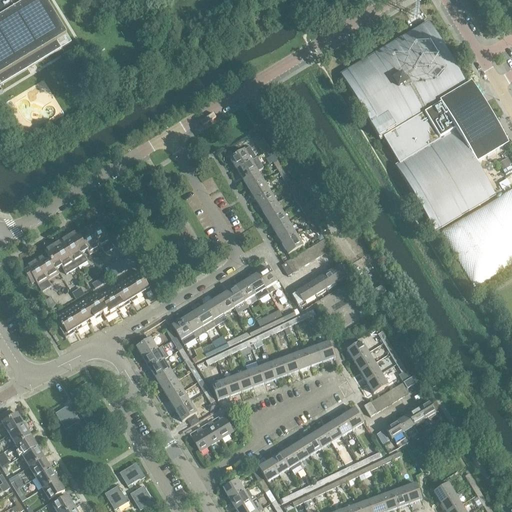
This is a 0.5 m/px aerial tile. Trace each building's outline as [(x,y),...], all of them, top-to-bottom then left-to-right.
[(0,0),(0,83),(1,86),(61,49),(57,42),(66,36),(71,44),(71,43),(45,0),(0,0)] [(506,141),(493,120),(479,96),(472,85),(467,88),(429,23),(341,76),(381,142),(384,140),(399,164),(395,167),(435,232),(495,196),(474,161),(477,159),(506,141)] [(266,153),(270,150),(264,139),(260,142),(266,153)] [(230,160),(237,171),(251,162),(256,159),(250,148),(230,160)] [(266,153),(273,163),(277,161),(270,150),(266,153)] [(277,161),(273,163),(279,174),(283,171),(277,161)] [(237,171),(243,181),(258,172),(251,162),(237,171)] [(279,174),(286,184),(290,182),(283,171),(279,174)] [(243,181),(250,192),(264,183),(258,172),(243,181)] [(292,195),(296,193),(290,182),(286,184),(292,195)] [(250,192),(256,202),(271,193),(264,183),(250,192)] [(256,202),(262,213),(277,204),(271,193),(256,202)] [(298,205),(303,203),(296,193),(292,195),(298,205)] [(298,205),(305,216),(309,214),(303,203),(298,205)] [(262,213),(269,224),(284,215),(277,204),(262,213)] [(305,216),(311,227),(315,224),(309,214),(305,216)] [(269,224),(275,234),(290,225),(284,215),(269,224)] [(98,222),(78,235),(76,232),(60,242),(73,263),(82,258),(84,257),(82,255),(87,252),(90,256),(101,249),(105,255),(114,249),(98,222)] [(311,227),(317,235),(321,232),(315,224),(311,227)] [(275,234),(282,245),(296,236),(290,225),(275,234)] [(288,256),(303,247),(296,236),(282,245),(288,256)] [(360,250),(353,239),(348,242),(355,253),(360,250)] [(325,240),(320,243),(327,254),(332,251),(325,240)] [(73,263),(60,242),(44,252),(45,254),(46,254),(56,271),(57,270),(61,267),(63,270),(65,269),(64,269),(73,263)] [(320,243),(315,246),(314,247),(321,257),(327,254),(320,243)] [(316,261),(321,257),(314,247),(309,250),(316,261)] [(309,250),(307,251),(304,253),(310,264),(316,261),(309,250)] [(304,253),(300,255),(298,257),(305,267),(310,264),(304,253)] [(25,267),(28,271),(24,273),(32,286),(36,283),(42,293),(51,288),(48,282),(59,275),(57,270),(56,271),(46,254),(45,254),(25,267)] [(106,270),(111,280),(135,265),(129,256),(106,270)] [(299,271),(305,267),(298,257),(293,260),(299,271)] [(294,274),(299,271),(293,260),(287,263),(294,274)] [(294,274),(287,263),(281,267),(288,278),(294,274)] [(366,277),(375,271),(371,264),(362,270),(366,277)] [(341,266),(329,274),(335,285),(348,277),(341,266)] [(272,287),(277,284),(268,269),(257,276),(269,295),(275,291),(272,287)] [(57,325),(65,339),(66,340),(103,318),(106,321),(151,292),(139,272),(99,296),(97,293),(56,318),(60,323),(57,325)] [(329,274),(316,281),(323,292),(335,285),(329,274)] [(255,297),(258,302),(269,295),(257,276),(246,282),(255,297)] [(314,298),(323,292),(316,281),(304,289),(312,302),(315,300),(314,298)] [(255,297),(246,282),(236,288),(245,303),(255,297)] [(378,297),(386,292),(382,286),(374,291),(378,297)] [(245,303),(236,288),(225,295),(234,310),(245,303)] [(302,308),(312,302),(304,289),(292,297),(298,307),(301,306),(302,308)] [(234,310),(225,295),(215,301),(224,316),(234,310)] [(51,298),(45,301),(50,310),(56,307),(51,298)] [(224,316),(215,301),(204,308),(213,322),(224,316)] [(213,322),(204,308),(194,314),(203,329),(206,334),(217,327),(213,322)] [(302,316),(305,321),(315,316),(313,311),(302,316)] [(282,317),(283,319),(284,322),(296,316),(293,312),(282,317)] [(203,329),(194,314),(183,321),(192,335),(193,335),(203,329)] [(302,316),(292,321),(294,326),(305,321),(302,316)] [(271,323),(274,327),(284,322),(283,319),(282,317),(271,323)] [(192,335),(183,321),(172,327),(185,347),(196,340),(193,335),(192,335)] [(281,326),(283,331),(294,326),(292,321),(281,326)] [(262,332),(274,327),(271,323),(260,328),(262,332)] [(281,326),(271,331),(273,336),(283,331),(281,326)] [(248,333),(249,334),(251,338),(262,332),(260,328),(248,333)] [(172,342),(176,339),(173,334),(171,330),(167,333),(172,342)] [(260,337),(262,341),(273,336),(271,331),(260,337)] [(237,339),(238,341),(239,343),(251,338),(249,334),(248,333),(237,339)] [(384,345),(388,343),(382,333),(378,336),(384,345)] [(260,337),(249,342),(251,346),(262,341),(260,337)] [(179,352),(183,350),(176,339),(172,342),(179,352)] [(226,344),(229,348),(239,343),(238,341),(237,339),(226,344)] [(137,349),(143,360),(158,350),(152,340),(137,349)] [(239,347),(241,351),(251,346),(249,342),(239,347)] [(362,343),(347,352),(353,363),(368,354),(362,343)] [(384,345),(390,355),(394,352),(388,343),(384,345)] [(218,353),(229,348),(226,344),(215,349),(218,353)] [(329,344),(317,348),(323,365),(335,360),(329,344)] [(239,347),(228,352),(230,356),(241,351),(239,347)] [(323,365),(317,348),(305,352),(311,369),(323,365)] [(204,354),(207,359),(218,353),(215,349),(204,354)] [(164,361),(158,350),(143,360),(150,370),(164,361)] [(185,363),(189,361),(183,350),(179,352),(185,363)] [(217,357),(219,361),(230,356),(228,352),(217,357)] [(311,369),(305,352),(294,357),(300,373),(311,369)] [(396,365),(400,362),(394,352),(390,355),(396,365)] [(204,354),(195,359),(197,363),(207,359),(204,354)] [(375,365),(368,354),(353,363),(360,374),(375,365)] [(208,367),(219,361),(217,357),(205,362),(208,367)] [(300,373),(294,357),(282,361),(288,377),(300,373)] [(268,358),(246,366),(248,371),(270,363),(268,358)] [(171,372),(164,361),(150,370),(156,381),(171,372)] [(191,374),(196,371),(189,361),(185,363),(191,374)] [(288,377),(282,361),(271,365),(277,381),(288,377)] [(406,372),(400,362),(396,365),(402,374),(404,373),(406,372)] [(277,381),(271,365),(259,369),(265,386),(277,381)] [(381,375),(375,365),(360,374),(366,384),(381,375)] [(265,386),(259,369),(247,373),(253,390),(265,386)] [(198,384),(202,382),(196,371),(191,374),(198,384)] [(177,382),(171,372),(156,381),(162,391),(177,382)] [(402,374),(399,376),(403,384),(410,379),(406,372),(404,373),(402,374)] [(253,390),(247,373),(236,378),(242,394),(253,390)] [(388,386),(381,375),(366,384),(373,395),(388,386)] [(413,377),(403,384),(407,390),(417,384),(413,377)] [(242,394),(236,378),(224,382),(230,398),(242,394)] [(184,393),(177,382),(162,391),(169,402),(184,393)] [(204,395),(209,392),(202,382),(198,384),(204,395)] [(230,398),(224,382),(212,386),(218,402),(230,398)] [(403,384),(397,388),(403,398),(409,395),(406,391),(407,390),(403,384)] [(93,398),(85,385),(70,394),(78,407),(93,398)] [(391,391),(398,402),(403,398),(397,388),(391,391)] [(391,391),(386,394),(392,405),(398,402),(391,391)] [(215,402),(209,392),(204,395),(211,405),(215,402)] [(190,403),(184,393),(169,402),(175,413),(190,403)] [(387,408),(392,405),(386,394),(380,398),(387,408)] [(387,408),(380,398),(375,401),(381,412),(387,408)] [(369,404),(376,415),(381,412),(375,401),(369,404)] [(197,414),(190,403),(175,413),(182,423),(197,414)] [(418,410),(425,421),(436,414),(429,403),(418,410)] [(376,415),(369,404),(364,408),(370,418),(376,415)] [(65,430),(78,422),(69,407),(55,415),(65,430)] [(90,430),(103,422),(94,407),(81,415),(90,430)] [(354,410),(343,417),(352,432),(363,425),(354,410)] [(407,417),(414,428),(425,421),(418,410),(407,417)] [(0,426),(2,425),(13,418),(8,411),(0,416),(0,426)] [(17,415),(13,418),(2,425),(9,436),(24,427),(17,415)] [(233,433),(225,419),(225,420),(222,416),(218,419),(220,422),(214,426),(222,440),(233,433)] [(352,432),(343,417),(333,423),(342,438),(352,432)] [(397,423),(403,434),(414,428),(407,417),(397,423)] [(222,440),(214,426),(212,422),(207,425),(209,429),(203,432),(211,446),(222,440)] [(342,438),(333,423),(322,430),(331,444),(342,438)] [(392,441),(403,434),(397,423),(386,430),(392,441)] [(31,437),(24,427),(9,436),(15,447),(31,437)] [(211,446),(203,432),(201,429),(196,432),(198,435),(192,439),(200,453),(211,446)] [(331,444),(322,430),(312,436),(321,451),(331,444)] [(383,432),(377,435),(381,442),(387,438),(383,432)] [(321,451),(312,436),(301,442),(310,457),(321,451)] [(38,448),(31,437),(15,447),(22,458),(38,448)] [(310,457),(301,442),(291,449),(300,464),(310,457)] [(44,459),(38,448),(22,458),(29,469),(44,459)] [(300,464),(291,449),(280,455),(289,470),(300,464)] [(380,453),(369,459),(371,463),(382,458),(380,453)] [(400,453),(389,458),(391,462),(402,457),(400,453)] [(289,470),(280,455),(270,462),(279,477),(289,470)] [(378,463),(381,467),(391,462),(389,458),(378,463)] [(51,470),(44,459),(29,469),(35,480),(51,470)] [(358,464),(360,469),(371,463),(369,459),(358,464)] [(279,477),(270,462),(258,468),(268,483),(279,477)] [(378,463),(368,468),(370,472),(381,467),(378,463)] [(358,464),(346,469),(348,474),(360,469),(358,464)] [(143,479),(134,466),(120,475),(128,488),(143,479)] [(357,473),(359,477),(370,472),(368,468),(357,473)] [(335,475),(337,479),(348,474),(346,469),(335,475)] [(42,490),(57,481),(51,470),(35,480),(42,490)] [(253,474),(259,483),(263,481),(257,472),(253,474)] [(357,473),(346,478),(349,482),(359,477),(357,473)] [(335,475),(324,480),(326,485),(337,479),(335,475)] [(465,477),(470,486),(474,484),(469,475),(465,477)] [(336,483),(338,488),(349,482),(346,478),(336,483)] [(313,485),(315,490),(326,485),(324,480),(313,485)] [(64,492),(57,481),(42,490),(49,502),(64,492)] [(230,501),(245,492),(248,490),(247,490),(244,492),(238,481),(223,490),(230,501)] [(268,490),(263,481),(259,483),(264,492),(268,490)] [(336,483),(325,488),(327,493),(338,488),(336,483)] [(403,489),(409,505),(421,500),(415,484),(403,489)] [(480,493),(474,484),(470,486),(476,495),(480,493)] [(313,485),(302,491),(304,495),(315,490),(313,485)] [(434,493),(441,504),(455,495),(449,485),(434,493)] [(114,510),(127,502),(118,487),(105,495),(114,510)] [(139,511),(152,503),(143,488),(130,496),(139,511)] [(315,493),(317,498),(327,493),(325,488),(315,493)] [(392,493),(398,509),(409,505),(403,489),(392,493)] [(236,511),(256,500),(254,498),(252,497),(248,490),(245,492),(230,501),(236,511)] [(290,496),(292,501),(304,495),(302,491),(290,496)] [(266,496),(272,505),(276,502),(270,493),(266,496)] [(315,493),(304,498),(306,503),(317,498),(315,493)] [(380,497),(385,511),(389,511),(398,509),(392,493),(380,497)] [(441,504),(445,511),(451,511),(462,506),(455,495),(441,504)] [(281,506),(292,501),(290,496),(279,502),(281,506)] [(487,505),(482,496),(478,499),(483,507),(487,505)] [(67,497),(52,507),(55,511),(68,511),(74,509),(67,497)] [(369,502),(372,511),(385,511),(380,497),(369,502)] [(306,503),(304,498),(292,504),(294,508),(306,503)] [(256,511),(251,503),(256,500),(236,511),(256,511)] [(272,505),(276,511),(278,511),(281,511),(276,502),(272,505)] [(357,506),(359,511),(372,511),(369,502),(357,506)]
